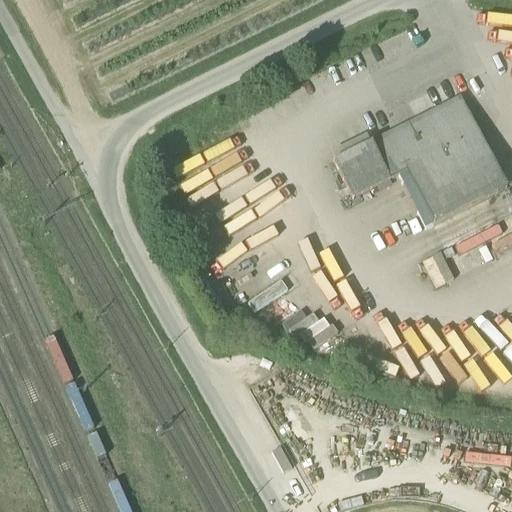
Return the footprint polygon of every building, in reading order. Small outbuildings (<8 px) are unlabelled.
[(459,101),(370,146),(388,183),(405,175),(478,138),(459,101)] [(505,192),(478,138),(405,175),(432,228),(505,192)] [(351,202),(388,183),(370,146),(332,165),(351,202)] [(511,224),(485,235),(493,256),(511,248),(511,224)] [(434,291),(451,282),(438,256),(421,265),(434,291)] [(258,369),(268,373),(271,367),(261,363),(258,369)]
